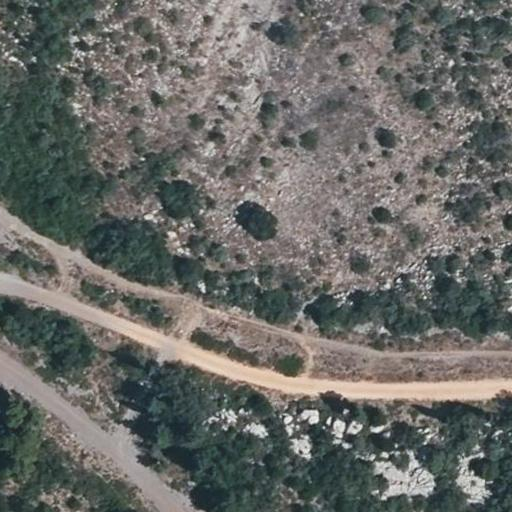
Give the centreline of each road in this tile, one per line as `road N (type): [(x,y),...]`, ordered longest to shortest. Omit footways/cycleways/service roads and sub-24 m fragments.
road 1 (track): [(511,391),(299,389),(0,284)]
road 2 (track): [(0,366),(164,511)]
